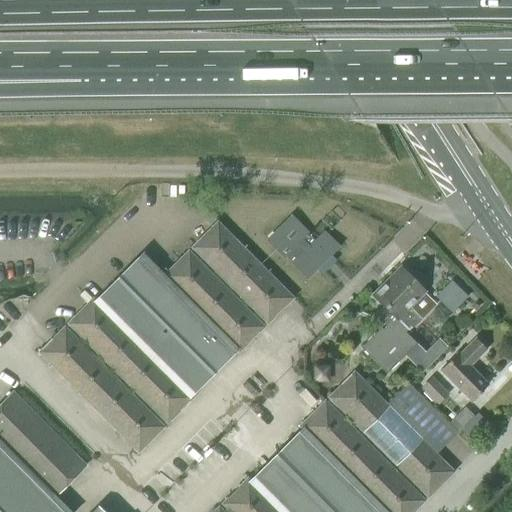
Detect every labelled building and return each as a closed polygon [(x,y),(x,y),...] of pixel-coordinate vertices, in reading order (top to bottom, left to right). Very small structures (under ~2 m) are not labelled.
[(290,216),(268,238),(276,246),(286,255),(294,264),(293,264),(306,277),(337,246),(325,233),(315,242),(307,234),(290,216)] [(268,273),(250,256),(217,222),(191,247),(267,323),(292,298),(268,273)] [(189,395),(210,374),(235,349),(238,352),(264,326),(188,251),(164,275),(143,254),(92,304),(90,301),(68,323),(167,423),(192,398),(189,395)] [(366,342),(360,348),(362,350),(370,357),(386,374),(392,368),(416,344),(405,332),(408,330),(408,331),(420,319),(434,305),(422,292),(423,291),(400,269),(375,294),(374,296),(384,306),(376,314),(387,325),(383,330),(381,327),(366,342)] [(452,283),(437,297),(452,311),(466,297),(452,283)] [(64,327),(39,352),(138,451),(163,426),(64,327)] [(469,366),(486,349),(475,339),(458,356),(457,354),(440,370),(471,402),(488,385),(469,366)] [(353,372),(328,397),(428,497),(453,471),(353,372)] [(432,378),(421,388),(425,392),(430,397),(438,405),(448,394),(432,378)] [(84,465),(83,464),(13,393),(0,405),(0,511),(72,511),(55,494),(84,465)] [(304,427),(384,511),(412,511),(424,501),(325,401),(301,424),(304,427)] [(474,416),(464,407),(448,423),(458,432),(474,416)] [(278,511),(384,511),(304,427),(248,483),(278,511)] [(278,511),(248,483),(246,480),(222,504),(230,511),(278,511)]
